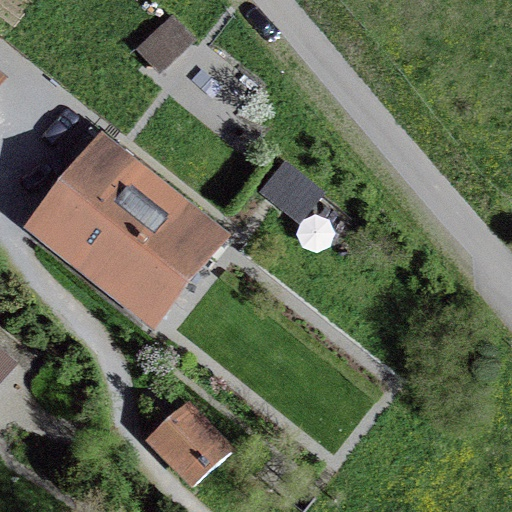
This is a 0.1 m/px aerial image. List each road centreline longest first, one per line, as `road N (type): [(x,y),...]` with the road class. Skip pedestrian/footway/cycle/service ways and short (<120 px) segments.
road 1 (residential): [(276,0),(511,283)]
road 2 (track): [(10,231),(57,304),(125,374),(131,451),(188,511)]
